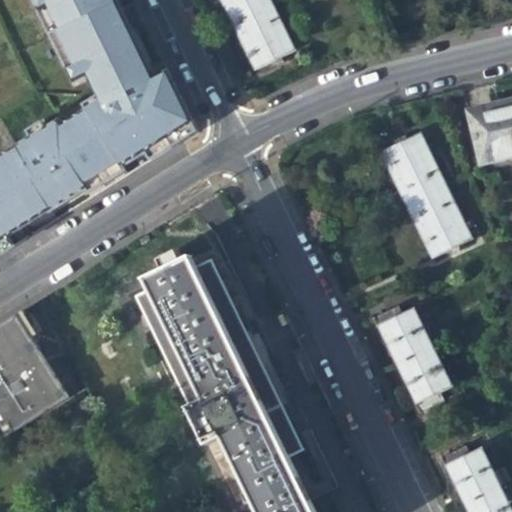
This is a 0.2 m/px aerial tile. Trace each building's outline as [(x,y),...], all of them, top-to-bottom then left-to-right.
[(117,0),(32,0),(66,67),(74,63),(58,30),(118,2),(117,0)] [(222,0),(234,23),(272,5),(269,0),(222,0)] [(131,28),(118,2),(58,30),(74,63),(66,67),(73,81),(87,75),(97,95),(84,103),(86,108),(118,162),(121,166),(145,151),(151,160),(198,131),(193,123),(167,71),(155,77),(138,43),(131,28)] [(294,51),(272,5),(234,23),(244,44),(256,69),(294,51)] [(469,110),(482,163),(511,156),(511,99),(501,102),(469,110)] [(121,166),(118,162),(86,108),(63,124),(60,118),(45,127),(41,121),(28,130),(32,136),(0,155),(0,253),(14,245),(8,236),(24,226),(87,188),(89,192),(124,171),(121,166)] [(382,151),(408,204),(447,185),(421,132),(391,146),(382,151)] [(474,238),(447,185),(408,204),(415,218),(435,257),(474,238)] [(295,435),(248,339),(210,261),(195,268),(189,257),(183,259),(179,250),(162,259),(166,268),(146,278),(151,289),(136,296),(189,405),(204,398),(258,511),(313,511),(280,442),(295,435)] [(377,325),(380,324),(402,314),(398,306),(373,318),(377,325)] [(402,314),(380,324),(390,345),(400,364),(434,348),(415,308),(402,314)] [(14,432),(69,396),(16,314),(0,323),(0,397),(2,401),(0,401),(0,421),(3,425),(8,422),(14,432)] [(452,385),(434,348),(400,364),(409,383),(418,402),(440,391),(452,385)] [(444,399),(440,391),(418,402),(415,404),(419,411),(444,399)] [(8,422),(3,425),(8,435),(14,432),(8,422)] [(444,466),(448,464),(470,454),(466,446),(441,458),(444,466)] [(470,454),(448,464),(458,484),(467,503),(501,487),(482,448),(470,454)] [(471,511),(511,511),(501,487),(467,503),(471,511)]
